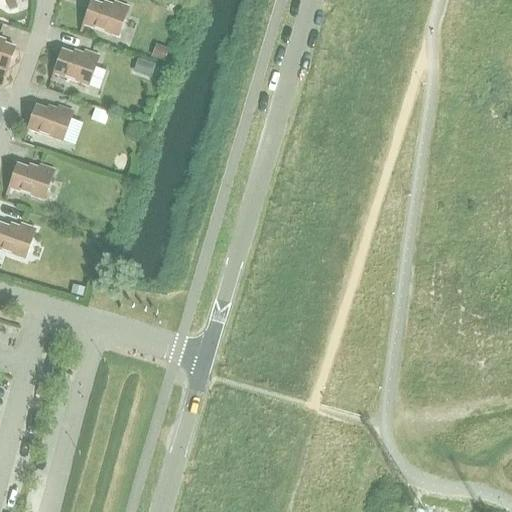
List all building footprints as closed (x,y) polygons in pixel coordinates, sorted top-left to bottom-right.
[(6,0),(11,12),(18,10),(14,0),(6,0)] [(117,39),(127,8),(113,3),(111,10),(90,3),(82,26),(117,39)] [(0,70),(6,73),(14,49),(0,44),(0,70)] [(155,44),(151,57),(163,62),(168,49),(155,44)] [(81,59),(61,52),(52,75),(87,88),(98,57),(84,52),(81,59)] [(138,60),(134,73),(151,79),(155,66),(138,60)] [(61,143),(72,113),(58,108),(55,115),(35,107),(26,131),(61,143)] [(93,110),(90,121),(103,126),(107,115),(93,110)] [(42,202),(53,171),(39,166),(36,173),(16,166),(8,189),(42,202)] [(0,225),(0,252),(24,261),(34,230),(20,225),(18,232),(0,225)] [(72,285),(70,293),(82,296),(84,287),(72,285)]
